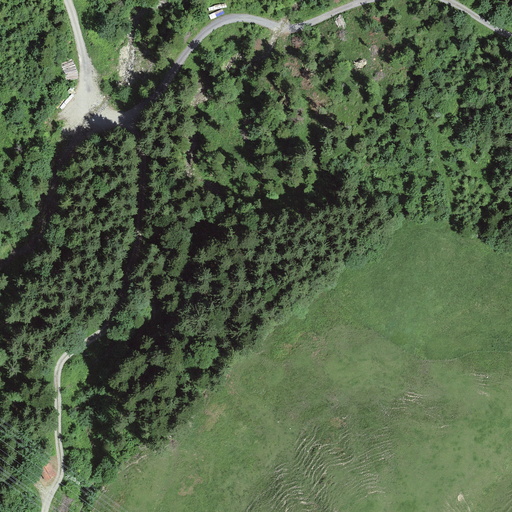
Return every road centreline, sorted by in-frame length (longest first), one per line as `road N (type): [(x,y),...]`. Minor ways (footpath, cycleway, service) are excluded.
road 1 (track): [(371,0),(298,27),(247,17),(214,24),(154,97),(125,119),(88,97),(66,0)]
road 2 (track): [(125,119),(141,179),(136,233),(122,259),(127,298),(116,322),(61,360),(60,463),(46,511)]
road 3 (track): [(511,63),(471,83),(434,136),(451,227)]
